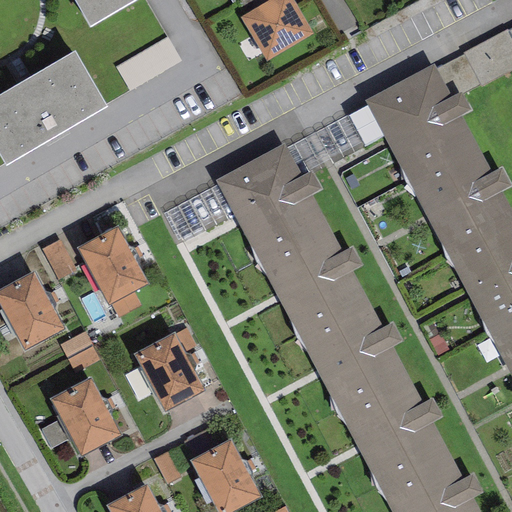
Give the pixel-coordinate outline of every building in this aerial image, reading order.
[(73,0),(90,28),(138,0),(73,0)] [(269,0),(238,0),(246,13),(269,0)] [(269,0),(246,13),(240,17),(266,62),(313,35),(293,0),(269,0)] [(507,29),(463,53),(465,56),(480,86),(511,69),(511,38),(508,31),(507,29)] [(167,38),(115,68),(130,92),(182,62),(167,38)] [(107,106),(74,50),(0,94),(0,156),(6,166),(107,106)] [(463,95),(480,86),(465,56),(437,70),(450,96),(461,91),(463,95)] [(433,64),(365,100),(368,106),(385,137),(511,380),(511,378),(511,213),(500,191),(511,185),(502,166),(490,172),(461,116),(471,111),(463,95),(461,91),(450,96),(437,70),(433,64)] [(368,106),(347,117),(361,143),(364,148),(385,137),(368,106)] [(347,117),(287,149),(301,175),(310,170),(361,143),(347,117)] [(285,144),(215,181),(390,511),(479,511),(473,499),(483,493),(472,473),(462,479),(432,422),(442,417),(432,398),(423,403),(393,347),(403,342),(392,323),(382,328),(352,271),(362,266),(352,246),(341,252),(311,195),(321,190),(310,170),(301,175),(287,149),(285,144)] [(117,227),(77,248),(108,305),(147,284),(117,227)] [(76,270),(59,239),(41,249),(58,280),(76,270)] [(0,289),(0,308),(24,352),(65,330),(33,271),(0,289)] [(140,306),(133,293),(112,305),(119,318),(140,306)] [(174,333),(134,354),(164,412),(204,391),(184,352),(196,346),(187,329),(175,335),(174,333)] [(85,332),(60,345),(75,374),(100,361),(85,332)] [(90,378),(50,399),(61,419),(71,438),(81,457),(121,436),(90,378)] [(71,438),(61,419),(41,430),(51,449),(71,438)] [(230,440),(190,461),(216,511),(233,511),(261,497),(230,440)] [(169,452),(153,459),(166,485),(182,477),(169,452)] [(160,511),(146,484),(106,505),(109,511),(160,511)]
